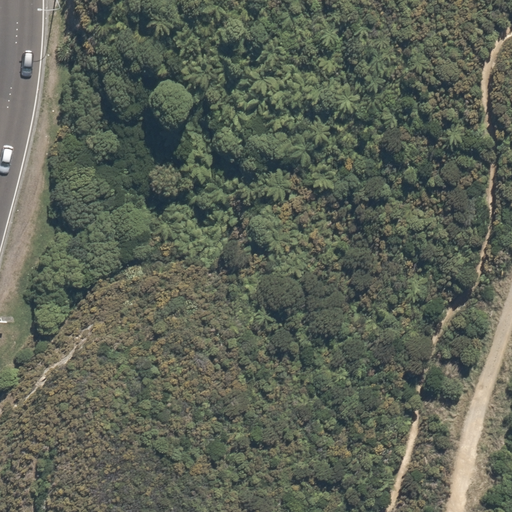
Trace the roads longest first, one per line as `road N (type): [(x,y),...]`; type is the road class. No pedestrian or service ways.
road 1 (track): [(511,367),(469,511)]
road 2 (secondary): [(17,0),(0,148)]
